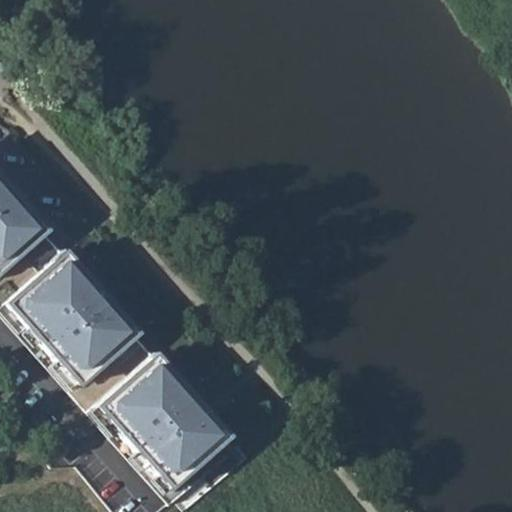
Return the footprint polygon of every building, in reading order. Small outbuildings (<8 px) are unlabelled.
[(0,189),(0,264),(38,232),(0,189)] [(0,303),(57,253),(38,232),(0,264),(0,303)] [(57,253),(0,303),(0,305),(72,386),(129,335),(57,253)] [(147,354),(129,335),(72,386),(89,405),(147,354)] [(147,354),(89,405),(172,499),(232,450),(185,398),(147,354)]
